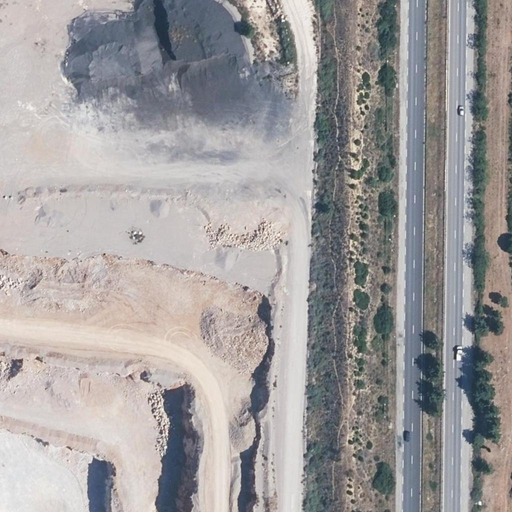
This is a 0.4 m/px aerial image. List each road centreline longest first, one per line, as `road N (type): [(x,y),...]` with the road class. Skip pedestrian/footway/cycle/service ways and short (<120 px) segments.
road 1 (primary): [(419,0),(413,511)]
road 2 (primary): [(455,511),(460,0)]
